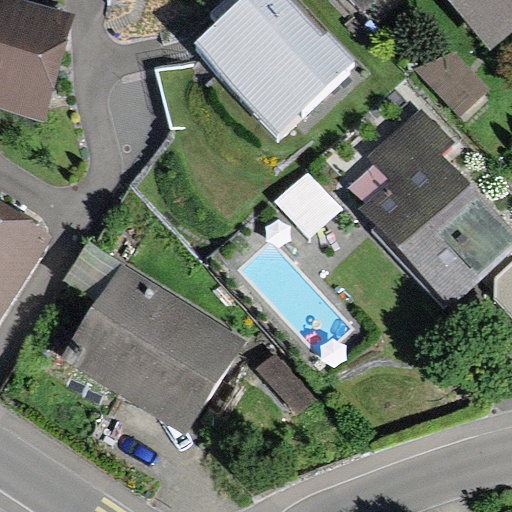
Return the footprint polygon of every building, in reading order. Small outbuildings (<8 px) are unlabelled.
[(76,11),(38,0),(0,0),(0,108),(43,121),(76,11)] [(323,42),(285,0),(253,0),(197,50),(278,141),(359,71),(329,36),(323,42)] [(353,0),(373,21),(395,0),(353,0)] [(511,0),(442,0),(491,55),(511,36),(511,0)] [(457,54),(414,68),(461,117),(491,89),(457,54)] [(386,178),(356,206),(452,308),(511,252),(511,224),(450,159),(462,148),(421,104),(365,155),(386,178)] [(317,175),(281,203),(312,243),(348,215),(317,175)] [(0,321),(55,232),(0,198),(0,321)] [(244,339),(123,261),(60,356),(182,435),(244,339)] [(511,264),(497,278),(496,298),(511,314),(511,264)]
